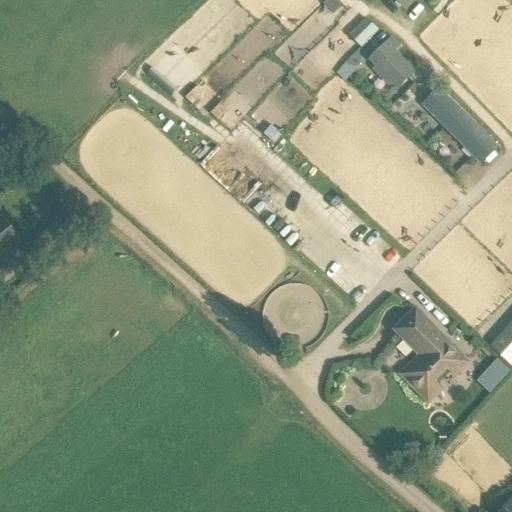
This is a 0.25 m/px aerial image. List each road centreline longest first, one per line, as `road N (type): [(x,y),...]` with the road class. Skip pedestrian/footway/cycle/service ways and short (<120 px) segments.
road 1 (residential): [(432,511),(166,265)]
road 2 (track): [(166,265),(0,114)]
